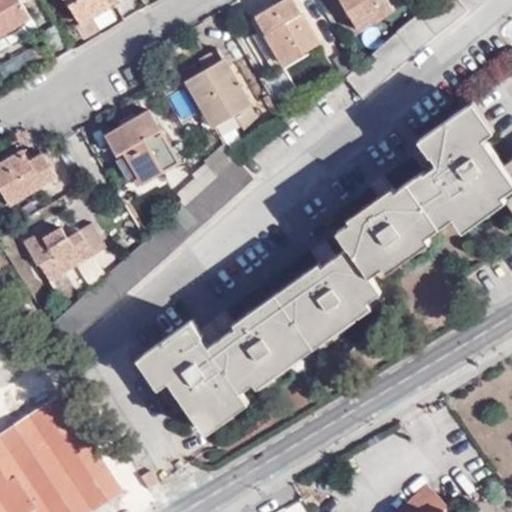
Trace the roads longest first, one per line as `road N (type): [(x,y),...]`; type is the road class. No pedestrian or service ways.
road 1 (residential): [(181,511),(511,307)]
road 2 (residential): [(0,110),(194,0)]
road 3 (unknown): [(103,345),(171,453)]
